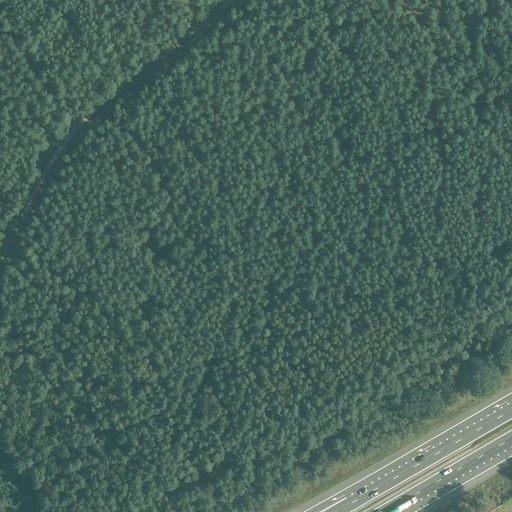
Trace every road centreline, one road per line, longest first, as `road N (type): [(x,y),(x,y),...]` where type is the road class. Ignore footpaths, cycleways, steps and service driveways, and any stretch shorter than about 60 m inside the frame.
road 1 (track): [(0,261),(79,127),(233,0)]
road 2 (motorway): [(511,410),(349,504)]
road 3 (motorway): [(386,511),(511,439)]
